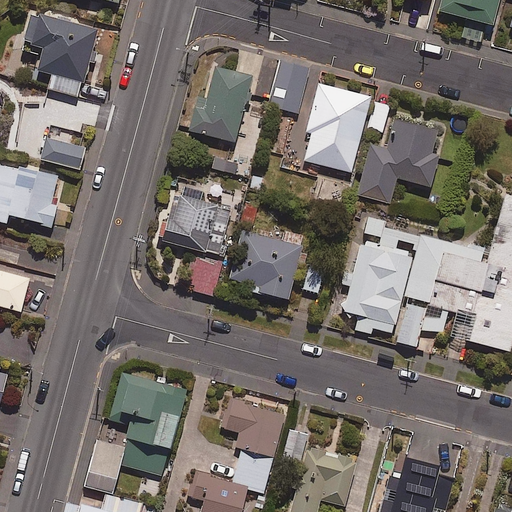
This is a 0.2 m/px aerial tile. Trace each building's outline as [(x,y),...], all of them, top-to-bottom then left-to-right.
[(441,0),(439,12),(493,26),(499,0),(441,0)] [(511,0),(508,0),(503,22),(511,24),(511,0)] [(38,18),(28,15),(21,42),(23,42),(20,52),(37,57),(34,70),(51,75),(44,103),(74,111),(81,83),(84,85),(98,31),(68,23),(70,19),(63,18),(64,11),(47,7),(45,16),(39,15),(38,18)] [(484,28),(466,23),(462,36),(479,42),(484,28)] [(309,70),(280,62),(268,107),(297,115),(309,70)] [(252,78),(215,68),(206,101),(197,99),(189,131),(235,143),(252,78)] [(370,97),(319,84),(307,129),(311,130),(303,161),(351,173),(370,97)] [(390,106),(377,102),(369,129),(382,133),(390,106)] [(438,131),(394,119),(385,149),(371,145),(357,194),(390,203),(397,178),(430,188),(439,156),(431,154),(438,131)] [(45,138),(39,161),(79,171),(85,148),(45,138)] [(238,162),(215,156),(211,169),(235,175),(238,162)] [(0,162),(0,225),(8,227),(10,218),(51,228),(56,207),(51,206),(58,177),(0,162)] [(201,193),(179,187),(164,242),(218,256),(230,211),(199,203),(201,193)] [(369,216),(364,235),(381,239),(379,244),(363,240),(344,312),(356,315),(352,330),(370,334),(372,328),(392,334),(402,296),(408,298),(397,342),(416,348),(421,329),(442,334),(449,310),(476,317),(469,342),(510,353),(511,344),(511,198),(505,197),(490,255),(384,227),(385,221),(369,216)] [(258,203),(243,198),(237,221),(251,225),(258,203)] [(308,248),(240,231),(228,280),(250,285),(248,292),(288,301),(292,287),(318,293),(324,269),(304,264),(308,248)] [(0,270),(0,308),(21,314),(30,278),(0,270)] [(186,391),(123,372),(109,419),(131,426),(124,448),(98,440),(84,486),(112,494),(121,464),(161,476),(186,391)] [(284,416),(231,401),(224,429),(245,434),(233,481),(197,472),(190,498),(204,502),(201,511),(241,511),(247,489),(263,494),(284,416)] [(307,435),(289,430),(283,457),(300,462),(307,435)] [(356,462),(304,450),(289,511),(317,511),(320,501),(345,507),(356,462)] [(439,469),(405,461),(391,511),(432,511),(436,498),(432,498),(439,469)] [(139,511),(141,504),(107,495),(102,511),(67,502),(64,511),(139,511)]
